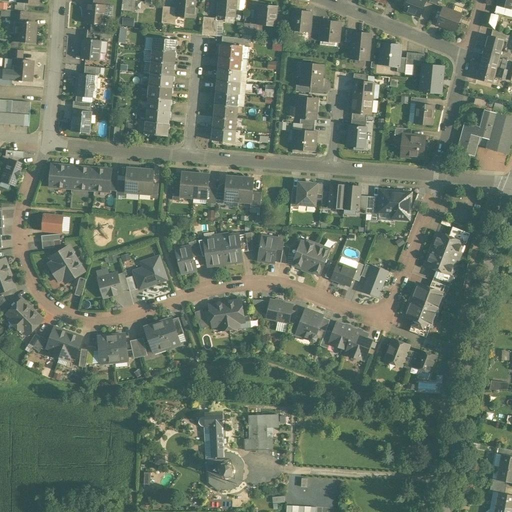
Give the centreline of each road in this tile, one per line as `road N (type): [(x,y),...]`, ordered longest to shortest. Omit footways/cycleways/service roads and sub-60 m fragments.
road 1 (residential): [(47,144),(24,206),(22,255),(45,299),(83,319),(247,283),(274,283),(377,314),(439,179)]
road 2 (tertiary): [(511,187),(495,237),(443,511)]
road 3 (residential): [(325,0),(466,55)]
road 4 (residential): [(47,144),(58,0)]
road 5 (residential): [(188,157),(332,167)]
road 6 (residential): [(47,144),(188,157)]
road 7 (residential): [(466,55),(439,179)]
